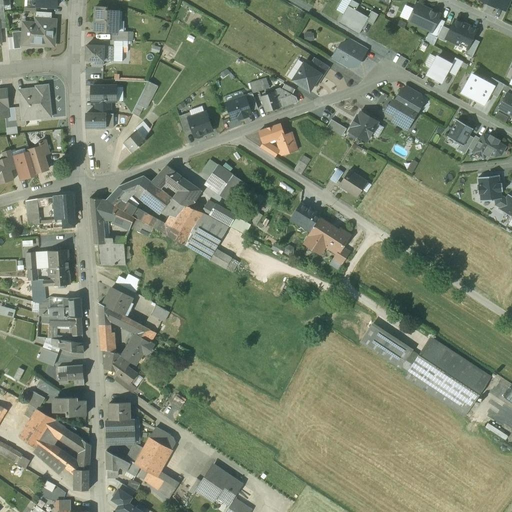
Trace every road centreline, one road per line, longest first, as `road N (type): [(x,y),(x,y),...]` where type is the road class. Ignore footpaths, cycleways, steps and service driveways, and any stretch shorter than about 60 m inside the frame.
road 1 (residential): [(84,190),(404,74),(511,134)]
road 2 (track): [(233,136),(511,321)]
road 3 (residential): [(101,511),(84,190)]
road 4 (track): [(231,243),(335,289),(373,230)]
